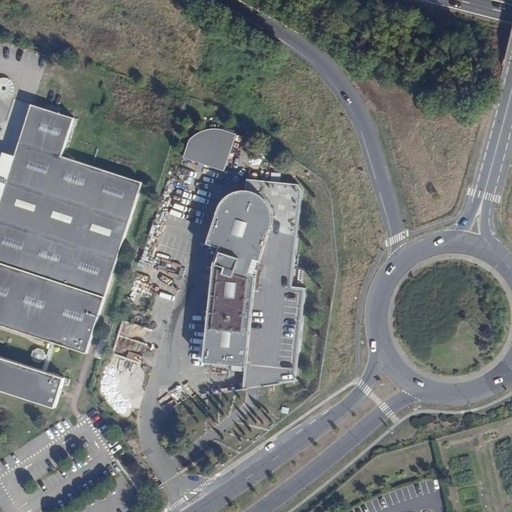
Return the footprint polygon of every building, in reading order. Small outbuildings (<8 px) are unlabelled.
[(11,77),(6,75),(5,75),(3,75),(0,76),(0,99),(3,100),(6,100),(10,99),(14,96),(15,95),(17,91),(17,90),(17,85),(15,81),(14,79),(11,77)] [(75,118),(33,104),(0,205),(0,323),(52,341),(57,342),(89,353),(115,271),(144,182),(63,156),(75,118)] [(189,139),(183,157),(224,171),(236,134),(221,129),(217,128),(210,128),(203,130),(196,133),(192,136),(189,139)] [(273,222),(272,225),(261,260),(254,258),(250,272),(257,275),(247,366),(245,366),(243,390),(246,390),(258,388),(281,384),(296,382),(306,288),(292,286),(302,190),(298,184),(247,179),(246,189),(250,190),(255,191),(259,193),(262,195),(265,197),(268,200),(270,203),(271,206),(273,210),(273,214),(273,218),(273,222)] [(220,206),(219,211),(208,243),(220,247),(215,262),(205,362),(245,366),(247,366),(257,275),(250,272),(254,258),(261,260),(272,225),(273,222),(273,218),(273,214),(273,210),(271,206),(270,203),(268,200),(265,197),(262,195),(259,193),(255,191),(250,190),(246,189),(240,190),(236,191),(233,192),(229,195),(226,198),(223,202),(220,206)] [(52,341),(48,355),(47,354),(44,349),(39,347),(34,350),(32,355),(35,360),(40,362),(45,359),(46,357),(47,358),(43,370),(47,371),(57,342),(52,341)] [(0,388),(56,407),(60,396),(61,393),(61,391),(66,377),(47,371),(43,370),(0,355),(0,388)] [(97,454),(86,437),(82,440),(93,457),(97,454)]
